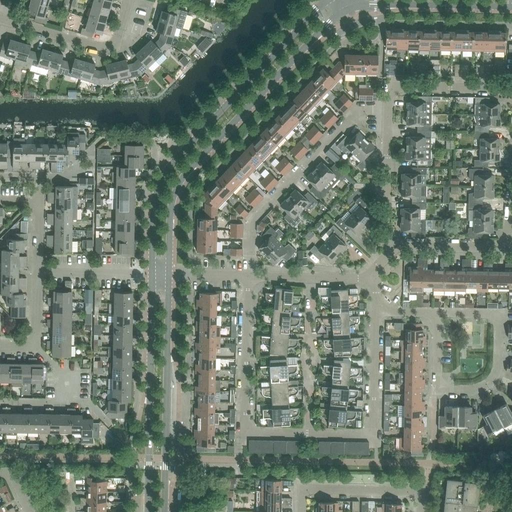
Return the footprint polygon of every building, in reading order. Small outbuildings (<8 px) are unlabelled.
[(93,0),(92,7),(108,12),(112,1),(107,0),(93,0)] [(47,6),(31,1),(27,13),(36,15),(34,21),(46,24),(47,18),(44,17),(47,6)] [(92,7),(89,18),(105,23),(108,12),(92,7)] [(157,21),(159,22),(176,27),(182,28),(187,12),(169,7),(167,13),(162,11),(161,15),(159,14),(157,15),(156,19),(157,21)] [(89,18),(85,30),(82,29),(80,34),(92,38),(93,32),(102,34),(105,23),(89,18)] [(161,33),(159,40),(170,47),(176,27),(159,22),(156,32),(161,33)] [(385,50),(397,50),(397,30),(391,29),(391,31),(386,31),(385,50)] [(397,50),(408,50),(408,31),(403,31),(403,30),(397,30),(397,50)] [(418,50),(429,50),(429,30),(423,30),(423,32),(419,31),(418,50)] [(429,50),(440,51),(440,32),(436,32),(436,30),(429,30),(429,50)] [(408,50),(418,50),(419,31),(408,31),(408,50)] [(451,51),(462,51),(462,31),(456,31),(456,32),(451,32),(451,51)] [(462,51),(472,51),(473,32),(468,32),(468,31),(462,31),(462,51)] [(483,51),(494,52),(494,31),(488,31),(488,33),(483,33),(483,51)] [(494,52),(505,52),(506,33),(500,33),(500,31),(494,31),(494,52)] [(440,51),(451,51),(451,32),(440,32),(440,51)] [(473,32),(472,51),(483,51),(483,33),(473,32)] [(0,52),(0,55),(15,60),(20,43),(10,40),(8,45),(3,43),(0,52)] [(150,40),(143,48),(155,61),(170,47),(159,40),(154,44),(150,40)] [(14,64),(30,69),(31,65),(35,53),(29,51),(31,46),(20,43),(15,60),(14,64)] [(139,59),(134,64),(140,75),(155,61),(143,48),(135,55),(139,59)] [(31,65),(47,70),(53,52),(42,49),(41,54),(35,53),(31,65)] [(47,70),(64,74),(67,62),(61,61),(63,55),(53,52),(47,70)] [(339,62),(333,68),(342,76),(344,75),(355,75),(355,56),(344,55),(344,63),(339,62)] [(366,56),(355,56),(355,75),(366,75),(366,56)] [(378,56),(366,56),(366,75),(377,75),(378,56)] [(64,74),(80,79),(85,62),(74,59),(73,64),(67,62),(64,74)] [(126,60),(116,63),(120,80),(140,75),(134,64),(127,65),(126,60)] [(85,62),(80,79),(100,85),(100,72),(94,70),(95,65),(85,62)] [(100,72),(100,85),(120,80),(116,63),(105,65),(106,70),(100,72)] [(315,77),(329,90),(342,76),(333,68),(328,74),(323,69),(315,77)] [(315,77),(307,85),(321,98),(329,90),(315,77)] [(307,85),(300,93),(314,106),(321,98),(307,85)] [(300,93),(293,101),(307,114),(314,106),(300,93)] [(339,100),(348,108),(353,103),(344,95),(339,100)] [(407,114),(425,114),(431,114),(431,104),(432,97),(418,97),(417,103),(407,103),(407,114)] [(475,98),(475,115),(499,116),(500,104),(489,104),(489,98),(475,98)] [(348,108),(339,100),(334,105),(343,113),(348,108)] [(293,101),(285,109),(299,122),(307,114),(293,101)] [(285,109),(278,117),(292,130),(299,122),(285,109)] [(338,119),(329,111),(324,116),(333,124),(338,119)] [(417,131),(431,132),(431,114),(425,114),(407,114),(406,125),(417,125),(417,131)] [(474,132),(488,133),(489,126),(499,127),(499,116),(475,115),(471,115),(471,121),(475,121),(474,132)] [(320,121),(328,129),(333,124),(324,116),(320,121)] [(270,124),(284,138),(292,130),(278,117),(270,124)] [(270,124),(263,132),(277,145),(284,138),(270,124)] [(309,131),(318,140),(323,135),(314,126),(309,131)] [(318,140),(309,131),(305,136),(313,145),(318,140)] [(406,137),(406,148),(431,149),(431,132),(417,131),(417,137),(406,137)] [(255,140),(269,153),(277,145),(263,132),(255,140)] [(480,139),(480,150),(499,150),(499,139),(488,139),(488,133),(474,132),(474,139),(480,139)] [(349,150),(353,154),(366,140),(358,133),(351,141),(346,136),(336,146),(343,153),(349,150)] [(68,154),(68,162),(73,162),(73,154),(79,154),(79,150),(85,150),(85,135),(79,135),(79,137),(67,137),(67,140),(67,145),(67,154),(68,154)] [(67,140),(57,140),(57,145),(56,173),(62,173),(62,162),(68,162),(68,154),(67,154),(67,145),(67,140)] [(255,140),(248,148),(262,161),(269,153),(255,140)] [(366,140),(353,154),(361,161),(357,166),(362,170),(371,160),(367,156),(374,148),(366,140)] [(7,156),(13,156),(13,144),(13,142),(7,142),(7,144),(0,143),(0,168),(7,169),(7,156)] [(294,147),(303,155),(308,150),(299,142),(294,147)] [(19,161),(24,161),(24,144),(13,144),(13,156),(12,169),(18,169),(19,161)] [(29,169),(35,169),(35,145),(24,144),(24,161),(29,161),(29,169)] [(40,161),(46,161),(46,145),(35,145),(35,169),(40,169),(40,161)] [(51,173),(56,173),(57,145),(46,145),(46,161),(51,161),(51,173)] [(125,145),(125,156),(143,157),(143,145),(125,145)] [(303,155),(294,147),(290,152),(298,160),(303,155)] [(240,156),(255,169),(262,161),(248,148),(240,156)] [(431,149),(406,148),(406,160),(416,160),(416,166),(430,166),(431,149)] [(499,150),(480,150),(480,160),(474,160),(474,167),(488,167),(488,161),(498,161),(499,150)] [(125,156),(125,167),(134,167),(134,168),(142,168),(143,157),(125,156)] [(233,164),(247,177),(255,169),(240,156),(233,164)] [(280,163),(288,171),(293,166),(284,158),(280,163)] [(321,162),(314,170),(332,187),(345,173),(335,163),(329,170),(321,162)] [(288,171),(280,163),(275,168),(284,176),(288,171)] [(233,164),(226,172),(240,185),(247,177),(233,164)] [(117,166),(117,178),(134,178),(134,168),(134,167),(125,167),(117,166)] [(401,185),(425,186),(426,175),(426,168),(412,168),(412,174),(401,174),(401,185)] [(475,181),(475,187),(493,187),(493,176),(483,176),(483,170),(469,169),(469,179),(475,181)] [(332,187),(314,170),(306,178),(314,186),(310,190),(320,200),(332,187)] [(226,172),(218,180),(232,193),(240,185),(226,172)] [(265,179),(273,187),(278,182),(269,174),(265,179)] [(117,178),(117,189),(134,189),(134,178),(117,178)] [(273,187),(265,179),(260,184),(269,192),(273,187)] [(211,187),(225,201),(232,193),(218,180),(211,187)] [(412,203),(426,203),(426,186),(425,186),(401,185),(401,196),(412,197),(412,203)] [(48,192),(48,198),(72,198),(77,198),(77,187),(56,187),(56,193),(48,192)] [(205,204),(205,211),(217,211),(217,209),(225,201),(211,187),(203,196),(208,201),(205,204)] [(468,194),(468,204),(482,204),(482,198),(493,198),(493,187),(475,187),(474,193),(468,194)] [(117,189),(116,199),(134,200),(134,189),(117,189)] [(250,195),(258,203),(263,198),(254,190),(250,195)] [(295,190),(288,198),(301,211),(309,203),(313,207),(318,202),(307,192),(303,197),(295,190)] [(258,203),(250,195),(245,200),(254,208),(258,203)] [(55,203),(55,209),(72,209),(72,198),(48,198),(47,203),(55,203)] [(301,211),(288,198),(280,206),(288,213),(284,218),(294,227),(298,222),(294,218),(301,211)] [(359,207),(352,215),(365,227),(373,219),(365,212),(369,208),(359,198),(355,203),(359,207)] [(134,210),(134,200),(116,199),(116,210),(134,210)] [(401,209),(401,220),(419,220),(419,209),(426,210),(426,203),(412,203),(412,209),(401,209)] [(482,204),(468,204),(468,213),(474,215),(474,221),(493,222),(493,210),(482,210),(482,204)] [(235,210),(244,219),(248,213),(240,205),(235,210)] [(47,214),(47,219),(72,220),(76,220),(77,209),(72,209),(55,209),(55,214),(47,214)] [(116,221),(133,221),(134,210),(116,210),(116,221)] [(198,219),(197,230),(217,230),(217,211),(205,211),(205,219),(198,219)] [(365,227),(352,215),(344,222),(340,218),(335,223),(345,233),(350,228),(357,236),(365,227)] [(55,225),(55,230),(72,231),(72,220),(47,219),(47,225),(55,225)] [(411,231),(411,237),(425,238),(425,231),(425,220),(419,220),(401,220),(401,231),(411,231)] [(116,221),(116,232),(133,232),(133,221),(116,221)] [(493,222),(474,221),(474,227),(468,229),(468,239),(482,239),(482,233),(492,233),(493,222)] [(333,234),(326,242),(339,255),(347,247),(339,240),(343,235),(333,225),(329,230),(333,234)] [(258,249),(266,257),(279,244),(275,240),(278,234),(271,227),(261,237),(265,242),(258,249)] [(47,236),(47,241),(71,241),(72,231),(55,230),(55,236),(47,236)] [(197,230),(197,241),(216,241),(217,230),(197,230)] [(116,232),(116,243),(136,243),(136,237),(135,236),(133,236),(133,232),(116,232)] [(7,240),(7,250),(7,251),(19,251),(19,252),(24,252),(24,246),(27,246),(27,234),(12,234),(12,240),(7,240)] [(71,241),(47,241),(47,246),(55,247),(55,253),(71,253),(71,241)] [(216,241),(197,241),(197,252),(216,253),(216,241)] [(339,255),(326,242),(318,250),(314,246),(309,251),(320,260),(324,256),(332,263),(339,255)] [(136,243),(116,243),(115,254),(133,254),(133,250),(135,250),(136,248),(136,243)] [(279,244),(266,257),(274,265),(282,257),(286,261),(296,251),(289,244),(283,247),(279,244)] [(2,250),(2,262),(26,262),(26,257),(18,257),(19,252),(19,251),(7,251),(7,250),(2,250)] [(409,267),(409,280),(422,280),(423,259),(418,259),(417,268),(409,267)] [(427,259),(423,259),(422,280),(422,287),(423,287),(433,287),(433,270),(427,270),(427,259)] [(440,270),(433,270),(433,287),(433,291),(444,291),(444,259),(440,259),(440,270)] [(444,291),(455,291),(455,271),(449,271),(449,259),(444,259),(444,291)] [(455,271),(455,291),(466,292),(466,288),(466,259),(462,259),(462,271),(455,271)] [(471,260),(466,259),(466,288),(477,288),(477,271),(471,271),(471,260)] [(487,288),(498,288),(499,272),(492,271),(492,260),(488,260),(488,263),(487,288)] [(509,288),(509,260),(505,260),(505,272),(499,272),(498,288),(509,288)] [(26,262),(2,262),(2,272),(18,273),(18,267),(26,268),(26,262)] [(483,271),(477,271),(477,288),(477,292),(487,292),(487,288),(488,263),(483,263),(483,271)] [(0,283),(1,284),(26,284),(26,278),(18,278),(18,273),(2,272),(0,272),(0,283)] [(422,287),(422,280),(409,280),(409,293),(417,293),(417,307),(422,307),(422,304),(423,293),(423,287),(422,287)] [(1,295),(6,295),(6,294),(18,294),(18,289),(26,289),(26,284),(1,284),(1,295)] [(274,305),(274,310),(282,311),(284,289),(275,289),(275,294),(265,293),(265,294),(265,298),(266,300),(267,301),(269,302),(271,302),(272,303),(274,305)] [(284,289),(282,311),(291,312),(291,306),(293,305),(295,305),(297,305),(299,304),(300,303),(301,301),(301,297),(302,297),(292,296),(292,290),(284,289)] [(331,307),(332,313),(340,312),(339,290),(331,291),(331,296),(321,297),(322,301),(322,303),(324,305),(326,305),(328,305),(330,306),(331,307)] [(348,290),(339,290),(340,312),(349,312),(348,306),(350,305),(352,304),(354,304),(355,303),(357,302),(358,300),(357,296),(358,296),(358,295),(348,296),(348,290)] [(47,298),(47,302),(71,302),(71,291),(54,291),(54,298),(47,298)] [(115,292),(114,303),(132,304),(132,292),(115,292)] [(216,305),(221,305),(222,292),(215,292),(215,294),(200,293),(200,300),(197,300),(197,305),(216,305)] [(25,318),(25,312),(26,300),(23,300),(23,294),(18,294),(6,294),(6,295),(6,306),(11,306),(11,312),(11,318),(25,318)] [(53,306),(53,313),(71,313),(71,302),(47,302),(47,306),(53,306)] [(114,303),(114,314),(132,315),(132,304),(114,303)] [(216,316),(216,305),(197,305),(197,309),(199,309),(199,315),(216,316)] [(272,326),(272,332),(280,333),(282,311),(274,310),(273,316),(263,315),(264,316),(263,319),(264,321),(265,323),(267,324),(269,324),(271,325),(272,326)] [(282,311),(280,333),(289,333),(289,328),(291,326),(293,326),(295,326),(297,326),(298,324),(299,323),(299,319),(300,319),(300,318),(290,317),(291,312),(282,311)] [(332,328),(333,334),(341,334),(340,312),(332,313),(332,318),(322,318),(322,319),(323,323),(324,325),(325,326),(327,327),(329,327),(331,327),(332,328)] [(340,312),(341,334),(350,333),(349,328),(351,326),(353,326),(355,325),(357,325),(358,323),(359,321),(358,317),(359,317),(349,317),(349,312),(340,312)] [(47,320),(47,324),(71,324),(71,313),(53,313),(53,320),(47,320)] [(114,314),(114,325),(131,325),(132,315),(114,314)] [(196,321),(196,326),(216,327),(216,316),(199,315),(199,322),(196,321)] [(53,328),(53,335),(70,335),(71,324),(47,324),(47,328),(53,328)] [(114,325),(114,336),(131,336),(131,325),(114,325)] [(406,331),(406,341),(425,341),(425,337),(422,336),(423,330),(422,330),(422,325),(402,325),(402,331),(406,331)] [(199,331),(199,337),(220,337),(220,327),(216,327),(196,326),(196,331),(199,331)] [(270,354),(278,354),(280,333),(272,332),(271,337),(261,336),(261,337),(262,337),(261,341),(262,343),(263,344),(265,345),(267,345),(269,346),(270,348),(270,354)] [(280,333),(278,354),(287,355),(287,349),(289,348),(291,348),(293,348),(295,347),(296,346),(297,344),(298,340),(288,339),(289,333),(280,333)] [(350,333),(341,334),(342,356),(351,355),(351,349),(352,348),(354,347),(356,347),(358,346),(359,345),(360,343),(360,339),(360,338),(350,339),(350,333)] [(341,334),(333,334),(333,339),(323,340),(323,341),(324,341),(324,345),(325,346),(326,348),(328,348),(330,348),(332,349),(334,350),(334,356),(342,356),(341,334)] [(47,341),(46,345),(70,346),(70,335),(53,335),(53,341),(47,341)] [(114,336),(114,347),(131,347),(131,336),(114,336)] [(196,343),(196,348),(215,348),(219,348),(220,337),(199,337),(199,343),(196,343)] [(402,341),(401,352),(422,352),(422,346),(425,346),(425,341),(406,341),(402,341)] [(70,346),(46,345),(46,349),(53,349),(53,357),(70,357),(70,346)] [(114,347),(113,357),(131,358),(131,347),(114,347)] [(199,352),(198,359),(215,359),(215,348),(196,348),(196,352),(199,352)] [(401,352),(401,362),(405,362),(425,363),(425,358),(422,358),(422,352),(401,352)] [(113,357),(113,368),(131,369),(131,358),(113,357)] [(0,381),(11,382),(11,358),(7,358),(7,364),(0,364),(0,381)] [(11,382),(21,382),(22,364),(15,364),(15,358),(11,358),(11,382)] [(21,382),(32,382),(33,358),(29,358),(29,365),(22,364),(21,382)] [(32,382),(43,382),(44,365),(36,365),(37,359),(33,358),(32,382)] [(196,365),(195,369),(215,370),(215,359),(198,359),(198,365),(196,365)] [(279,382),(278,360),(270,361),(270,366),(260,367),(261,371),(262,373),(263,375),(265,375),(267,375),(269,376),(270,377),(271,382),(279,382)] [(278,360),(279,382),(288,382),(287,376),(289,375),(293,374),(296,371),(297,370),(297,365),(287,365),(287,360),(278,360)] [(332,377),(332,382),(340,383),(342,361),(334,361),(333,366),(323,365),(323,366),(324,366),(323,370),(324,372),(325,374),(327,374),(329,375),(331,375),(332,377)] [(351,362),(342,361),(340,383),(349,384),(349,378),(351,377),(353,377),(355,377),(357,376),(358,375),(359,373),(360,369),(350,368),(351,362)] [(425,368),(425,363),(405,362),(405,373),(422,374),(422,367),(425,368)] [(113,368),(113,379),(130,379),(131,376),(134,376),(134,370),(132,369),(131,369),(113,368)] [(198,380),(215,381),(215,370),(195,369),(195,374),(198,374),(198,380)] [(422,374),(405,373),(405,384),(424,384),(424,380),(422,380),(422,374)] [(113,379),(113,390),(130,390),(130,379),(113,379)] [(195,387),(195,391),(215,392),(220,392),(220,381),(215,381),(198,380),(198,387),(195,387)] [(272,398),(272,404),(280,404),(279,382),(271,382),(271,388),(261,388),(261,389),(262,389),(262,393),(263,395),(264,396),(266,397),(268,397),(270,397),(272,398)] [(279,382),(280,404),(289,403),(288,397),(290,396),(292,395),(294,395),(296,394),(297,393),(298,391),(297,387),(298,387),(298,386),(288,387),(288,382),(279,382)] [(330,398),(330,404),(338,405),(340,383),(332,382),(331,388),(322,387),(322,388),(322,392),(322,394),(323,395),(325,396),(327,396),(329,397),(330,398)] [(340,383),(338,405),(347,405),(347,400),(349,399),(351,398),(353,398),(355,398),(356,397),(357,395),(358,391),(358,390),(348,389),(349,384),(340,383)] [(405,384),(405,395),(421,395),(421,389),(424,389),(424,384),(405,384)] [(113,390),(113,400),(113,401),(126,401),(130,401),(130,390),(113,390)] [(198,396),(198,402),(214,402),(215,392),(195,391),(195,396),(198,396)] [(405,395),(404,406),(424,406),(424,402),(421,402),(421,395),(405,395)] [(113,401),(113,400),(109,400),(108,412),(106,409),(103,412),(109,418),(126,419),(126,412),(126,401),(113,401)] [(195,413),(214,413),(214,402),(198,402),(198,408),(195,408),(195,413)] [(289,403),(280,404),(281,425),(290,425),(290,419),(291,418),(293,417),(295,417),(297,416),(298,415),(299,413),(299,409),(299,408),(289,409),(289,403)] [(280,404),(272,404),(272,409),(262,410),(262,411),(263,411),(263,414),(264,416),(265,418),(267,418),(269,418),(271,419),(273,420),(273,426),(281,425),(280,404)] [(329,409),(320,408),(320,409),(320,413),(320,415),(322,417),(323,417),(325,418),(327,418),(329,420),(328,426),(337,427),(338,405),(330,404),(329,409)] [(506,404),(495,410),(504,428),(507,435),(511,432),(511,411),(510,412),(506,404)] [(338,405),(337,427),(345,427),(346,421),(347,420),(349,420),(351,420),(353,419),(355,418),(355,416),(356,412),(346,411),(347,405),(338,405)] [(404,406),(404,417),(421,417),(421,411),(424,411),(424,406),(404,406)] [(445,427),(458,427),(458,407),(445,407),(445,417),(438,416),(438,429),(445,429),(445,427)] [(458,407),(458,427),(470,428),(470,429),(477,429),(477,417),(471,417),(471,408),(458,407)] [(6,435),(17,436),(17,432),(17,414),(10,414),(10,408),(6,408),(6,431),(6,435)] [(17,432),(27,432),(28,408),(24,408),(24,414),(17,414),(17,432)] [(27,432),(38,432),(39,415),(32,414),(32,408),(28,408),(27,432)] [(38,432),(49,432),(49,409),(46,409),(45,415),(39,415),(38,432)] [(49,432),(60,432),(60,415),(53,415),(53,409),(49,409),(49,432)] [(60,432),(71,433),(71,409),(67,409),(67,415),(60,415),(60,432)] [(71,433),(81,433),(82,419),(82,415),(75,415),(75,409),(71,409),(71,433)] [(504,428),(495,410),(483,416),(487,424),(482,427),(487,438),(493,435),(492,434),(504,428)] [(214,413),(195,413),(195,418),(197,418),(197,424),(214,424),(214,413)] [(404,417),(404,428),(423,428),(424,423),(421,423),(421,417),(404,417)] [(81,433),(81,437),(93,437),(99,437),(99,424),(93,423),(93,420),(82,419),(81,433)] [(194,430),(194,434),(214,435),(214,424),(197,424),(197,430),(194,430)] [(423,428),(404,428),(404,438),(420,439),(421,433),(423,433),(423,428)] [(214,435),(194,434),(194,439),(197,439),(197,446),(214,446),(214,435)] [(420,439),(404,438),(400,438),(400,450),(414,450),(419,450),(423,450),(423,445),(420,445),(420,439)] [(87,478),(87,492),(106,492),(106,482),(96,481),(96,478),(87,478)] [(235,479),(226,479),(226,489),(235,489),(235,479)] [(262,480),(262,492),(281,492),(281,486),(284,486),(284,481),(281,481),(262,480)] [(443,511),(476,511),(479,483),(447,480),(443,511)] [(193,490),(204,490),(204,481),(194,481),(193,490)] [(80,502),(106,502),(106,492),(87,492),(87,498),(80,498),(80,502)] [(281,492),(262,492),(262,502),(290,503),(290,498),(281,498),(281,492)] [(86,511),(105,511),(106,502),(80,502),(80,506),(87,506),(86,511)] [(262,502),(261,511),(280,511),(281,507),(290,507),(290,503),(262,502)] [(337,511),(338,503),(319,503),(319,507),(317,507),(316,508),(315,511),(337,511)]
